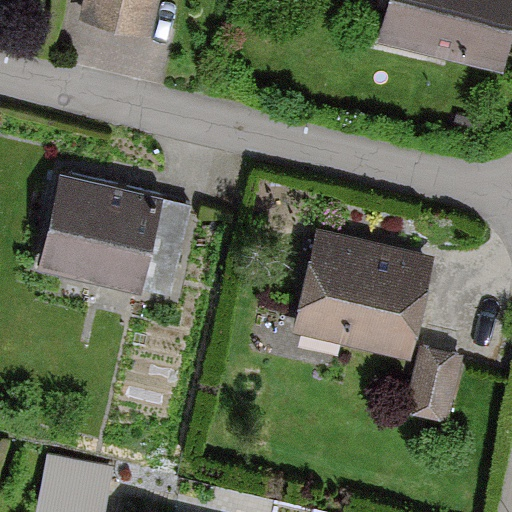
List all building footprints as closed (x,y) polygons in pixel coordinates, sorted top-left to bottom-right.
[(161,0),(92,0),(89,27),(157,35),(161,0)] [(511,0),(390,0),(380,46),(508,74),(511,53),(511,0)] [(46,269),(148,293),(170,199),(67,175),(46,269)] [(432,257),(319,232),(295,339),(408,364),(432,257)] [(462,360),(428,352),(413,414),(447,422),(462,360)] [(104,511),(114,465),(46,452),(35,509),(49,511),(104,511)]
